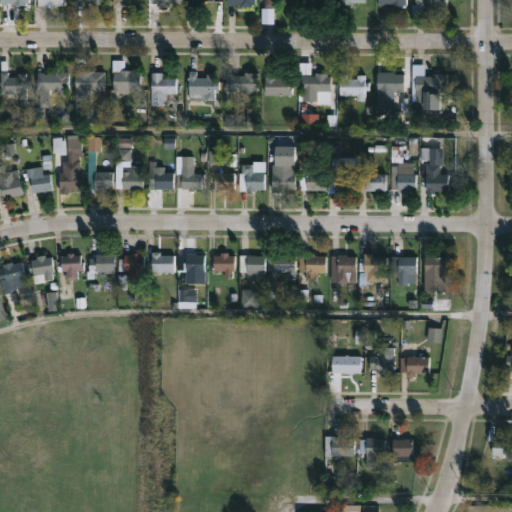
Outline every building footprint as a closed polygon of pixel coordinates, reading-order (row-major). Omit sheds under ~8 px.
[(25,3),(25,6),(6,4),(6,14),(0,14),(0,0),(28,0),(28,3),(25,3)] [(64,0),(64,6),(55,6),(55,8),(37,6),(37,0),(64,0)] [(257,8),(257,0),(228,0),(229,8),(257,8)] [(294,0),(294,5),(280,4),(280,3),(271,2),(270,15),(265,15),(265,8),(263,6),(263,0),(294,0)] [(309,0),(309,8),(331,8),(331,0),(309,0)] [(344,10),(339,10),(339,0),(365,0),(365,2),(351,2),(351,10),(344,10)] [(405,0),(405,5),(403,5),(403,8),(390,7),(390,5),(385,5),(385,7),(377,6),(377,0),(405,0)] [(447,0),(447,5),(436,5),(436,8),(424,8),(423,23),(411,23),(412,4),(415,4),(415,0),(447,0)] [(124,60),(124,70),(141,72),(141,90),(129,89),(129,93),(112,93),(111,60),(124,60)] [(310,62),(310,75),(314,75),(314,73),(327,73),(327,76),(330,76),(330,91),(316,92),(316,100),(300,100),(299,62),(310,62)] [(7,71),(7,77),(18,77),(18,73),(26,73),(26,80),(28,80),(27,99),(17,99),(17,93),(0,93),(0,72),(1,70),(7,71)] [(104,73),(104,90),(76,90),(76,73),(88,74),(88,70),(101,71),(101,73),(104,73)] [(69,71),(69,89),(52,91),(52,90),(49,90),(49,94),(37,94),(37,72),(55,74),(55,72),(69,71)] [(196,71),(196,77),(206,77),(206,74),(214,74),(214,81),(219,82),(219,89),(214,90),(214,100),(188,100),(189,71),(196,71)] [(394,71),(394,73),(404,73),(404,84),(411,85),(411,91),(403,91),(403,101),(395,101),(395,109),(393,109),(393,115),(382,115),(382,109),(378,109),(377,71),(394,71)] [(162,72),(162,78),(176,78),(176,94),(166,94),(166,105),(150,105),(150,72),(162,72)] [(247,72),(247,73),(257,73),(257,91),(250,91),(250,93),(240,93),(240,91),(226,90),(226,74),(243,75),(243,72),(247,72)] [(275,73),(275,76),(292,76),(292,94),(264,94),(264,73),(275,73)] [(347,73),(347,78),(357,78),(357,75),(365,75),(364,82),(369,82),(369,90),(364,90),(364,100),(356,100),(356,94),(346,94),(346,96),(342,96),(342,94),(339,94),(339,73),(347,73)] [(440,95),(439,110),(423,110),(423,102),(415,102),(415,76),(433,76),(433,74),(448,74),(447,96),(440,95)] [(96,151),(96,171),(113,171),(113,188),(108,188),(108,190),(93,190),(93,188),(88,188),(87,136),(101,136),(101,151),(96,151)] [(340,145),(340,157),(345,158),(345,166),(355,166),(355,188),(345,188),(345,192),(334,192),(334,174),(329,174),(330,145),(334,145),(334,137),(340,137),(340,145)] [(77,154),(77,159),(79,159),(79,171),(81,171),(81,188),(69,188),(69,191),(60,192),(59,172),(62,171),(61,162),(68,161),(67,143),(80,143),(80,151),(80,154),(77,154)] [(125,161),(125,171),(129,171),(129,172),(133,172),(133,165),(142,165),(142,188),(138,188),(138,191),(130,191),(130,188),(116,188),(115,161),(118,161),(117,148),(131,148),(131,161),(125,161)] [(282,160),(282,164),(296,164),(296,190),(272,191),(272,165),(276,165),(276,160),(282,160)] [(415,161),(415,192),(399,192),(399,189),(391,188),(392,167),(398,167),(398,160),(415,161)] [(242,192),(238,192),(239,173),(241,173),(241,164),(252,164),(252,162),(265,162),(264,190),(254,190),(254,192),(242,192)] [(440,164),(440,173),(448,173),(448,189),(434,190),(434,192),(427,192),(427,190),(425,190),(426,163),(440,164)] [(203,173),(203,181),(201,181),(201,188),(194,188),(194,190),(188,190),(188,188),(175,186),(176,173),(180,173),(180,164),(192,165),(192,172),(203,173)] [(163,165),(163,171),(173,171),(172,188),(155,188),(155,184),(148,184),(148,165),(163,165)] [(39,166),(40,173),(49,172),(52,189),(32,192),(29,176),(25,177),(24,168),(39,166)] [(16,169),(21,193),(3,197),(2,193),(0,193),(0,172),(1,173),(16,169)] [(223,169),(223,172),(234,173),(234,190),(214,189),(214,169),(223,169)] [(373,171),(373,172),(385,172),(385,190),(366,190),(365,172),(373,171)] [(302,190),(299,190),(299,177),(306,177),(306,173),(325,173),(325,190),(302,190)] [(296,255),(295,277),(287,277),(287,270),(281,270),(281,272),(276,272),(277,270),(267,269),(268,249),(278,250),(277,255),(296,255)] [(160,251),(160,253),(174,253),(174,271),(151,270),(151,250),(160,251)] [(73,251),(73,254),(79,254),(80,261),(83,260),(83,269),(77,269),(77,278),(65,278),(64,270),(60,270),(60,254),(67,254),(67,251),(73,251)] [(228,251),(228,255),(235,255),(235,270),(232,270),(232,277),(224,278),(224,270),(220,270),(220,272),(214,270),(214,255),(219,255),(219,251),(228,251)] [(136,252),(143,253),(143,286),(134,286),(134,279),(127,279),(127,271),(118,270),(118,258),(123,258),(123,254),(131,254),(131,252),(136,252)] [(195,252),(195,253),(204,253),(204,271),(186,271),(186,252),(195,252)] [(373,253),(373,255),(387,256),(386,281),(367,281),(367,285),(359,285),(357,284),(357,281),(358,281),(359,271),(365,271),(365,252),(373,253)] [(113,254),(113,271),(94,271),(94,278),(86,278),(86,270),(88,270),(89,257),(95,257),(95,253),(113,254)] [(255,254),(264,255),(264,271),(262,271),(262,276),(249,276),(246,270),(239,270),(239,253),(255,254)] [(346,253),(346,255),(356,255),(356,282),(337,282),(337,253),(346,253)] [(45,254),(45,256),(51,256),(52,278),(45,279),(45,281),(33,281),(30,259),(35,258),(35,255),(45,254)] [(325,271),(316,271),(316,280),(305,280),(305,270),(299,270),(299,256),(306,256),(306,255),(325,255),(325,271)] [(415,274),(415,282),(407,282),(407,284),(398,284),(398,276),(391,276),(391,255),(416,255),(416,274),(415,274)] [(445,256),(446,271),(432,271),(431,272),(428,272),(428,276),(424,276),(425,255),(445,256)] [(17,259),(18,262),(21,261),(32,296),(20,299),(17,288),(4,293),(0,280),(0,266),(2,266),(2,264),(17,259)] [(0,321),(8,319),(0,291),(0,321)] [(393,336),(393,372),(374,372),(374,368),(369,368),(369,355),(377,354),(378,335),(393,336)] [(348,354),(348,355),(361,355),(361,372),(332,372),(332,355),(348,354)] [(415,355),(429,356),(429,373),(415,373),(415,375),(407,375),(407,371),(399,371),(400,357),(415,355)] [(354,455),(324,455),(324,435),(342,435),(342,438),(354,438),(354,455)] [(375,436),(375,439),(386,439),(386,460),(376,460),(376,466),(365,467),(365,451),(359,451),(358,438),(365,438),(365,436),(375,436)] [(505,436),(505,438),(511,438),(511,460),(508,460),(507,454),(493,454),(492,439),(500,439),(500,436),(505,436)] [(410,461),(387,461),(387,440),(392,441),(392,439),(412,438),(412,455),(410,455),(410,461)]
